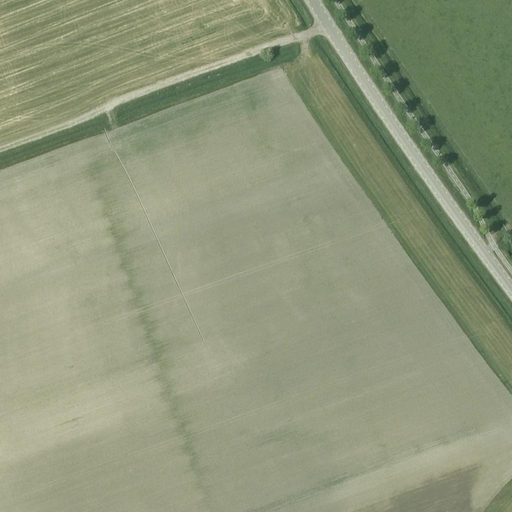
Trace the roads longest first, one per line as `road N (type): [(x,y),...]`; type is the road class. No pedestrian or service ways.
road 1 (secondary): [(511,290),(312,0)]
road 2 (track): [(326,23),(121,101)]
